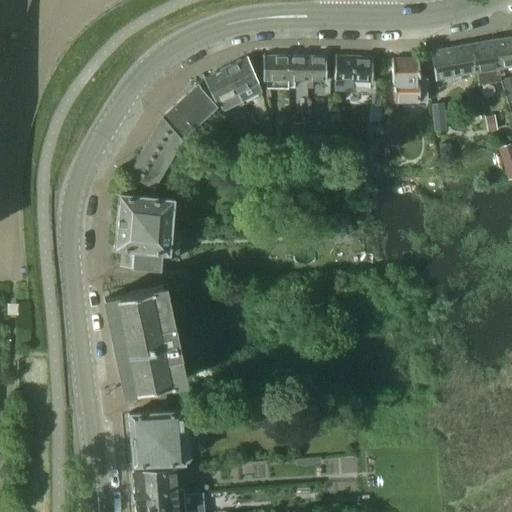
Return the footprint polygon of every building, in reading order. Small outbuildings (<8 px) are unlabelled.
[(0,0),(0,31),(18,32),(29,0),(0,0)] [(511,36),(492,41),(496,67),(498,76),(503,75),(502,66),(511,64),(511,36)] [(492,41),(472,44),(476,71),(478,80),(479,86),(499,82),(498,76),(496,67),(492,41)] [(451,48),(430,52),(433,69),(436,83),(436,87),(442,86),(440,77),(456,75),(476,71),(472,44),(451,48)] [(272,79),(288,79),(288,55),(262,55),(262,79),(266,79),(266,88),(272,88),(272,79)] [(293,79),(306,79),(306,55),(288,55),(288,79),(288,88),(293,88),(293,79)] [(306,55),(306,79),(306,88),(312,88),(312,79),(324,79),(325,56),(306,55)] [(333,89),(351,90),(352,80),(370,81),(372,57),(334,56),(333,79),(334,79),(333,89)] [(245,57),(224,68),(237,92),(243,103),(260,94),(255,83),(255,82),(245,57)] [(391,82),(418,82),(418,58),(391,59),(391,82)] [(237,92),(224,68),(204,78),(216,102),(217,102),(221,110),(226,107),(222,99),(237,92)] [(511,74),(500,78),(508,102),(511,100),(511,74)] [(196,85),(160,117),(179,138),(215,106),(196,85)] [(441,103),(431,104),(434,132),(444,131),(441,103)] [(493,115),(484,117),(487,130),(496,129),(493,115)] [(179,138),(160,117),(160,118),(129,173),(152,186),(179,138),(179,139),(179,138)] [(260,120),(252,124),(257,136),(260,135),(266,131),(263,125),(260,120)] [(234,127),(242,138),(250,133),(242,121),(234,127)] [(273,125),(273,137),(285,137),(285,122),(274,122),(273,125)] [(291,123),(290,147),(304,147),(304,139),(305,139),(305,137),(305,123),(291,123)] [(383,123),(383,145),(397,145),(397,143),(397,123),(383,123)] [(305,153),(305,157),(323,157),(323,137),(305,137),(305,139),(305,153)] [(353,143),(341,143),(341,155),(353,155),(353,143)] [(511,152),(511,149),(498,153),(503,167),(504,166),(511,163),(511,152)] [(118,193),(115,225),(169,229),(172,197),(118,193)] [(115,225),(113,247),(123,248),(122,265),(158,268),(160,251),(167,252),(167,251),(178,252),(179,229),(169,229),(154,228),(115,225)] [(103,299),(123,393),(182,381),(162,286),(103,299)] [(173,410),(127,413),(131,465),(182,461),(187,461),(190,457),(189,441),(185,439),(184,426),(180,426),(178,409),(173,410)] [(320,457),(294,459),(294,465),(304,466),(311,466),(320,463),(320,457)] [(132,471),(133,489),(134,489),(139,488),(140,492),(139,492),(140,494),(142,494),(142,497),(146,496),(146,491),(176,489),(174,468),(132,471)] [(133,489),(134,511),(177,511),(176,489),(146,491),(146,496),(142,497),(142,494),(140,494),(139,492),(140,492),(139,488),(134,489),(133,489)]
